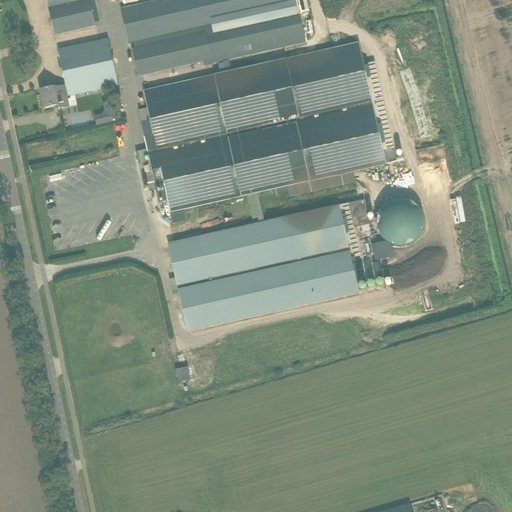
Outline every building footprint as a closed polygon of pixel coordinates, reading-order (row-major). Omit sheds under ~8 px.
[(86,0),(49,8),(55,36),(95,27),(88,0),(86,0)] [(123,8),(120,9),(128,45),(133,44),(134,49),(132,49),(138,77),(204,62),(205,67),(211,65),(306,44),(296,0),(160,0),(131,7),(123,8)] [(58,51),(66,86),(68,97),(70,96),(118,86),(108,40),(58,51)] [(287,187),(289,198),(355,183),(353,173),(386,166),(359,44),(143,92),(150,121),(141,123),(155,186),(164,184),(170,213),(287,187)] [(363,65),(386,164),(397,162),(374,62),(363,65)] [(54,107),(54,110),(65,108),(63,101),(71,99),(70,96),(68,97),(66,86),(55,89),(55,88),(40,91),(44,109),(54,107)] [(113,111),(93,114),(95,124),(114,121),(113,111)] [(434,159),(437,176),(449,173),(443,144),(422,149),(424,161),(434,159)] [(419,204),(376,202),(374,242),(418,244),(419,204)] [(359,294),(339,206),(168,244),(187,332),(359,294)]
